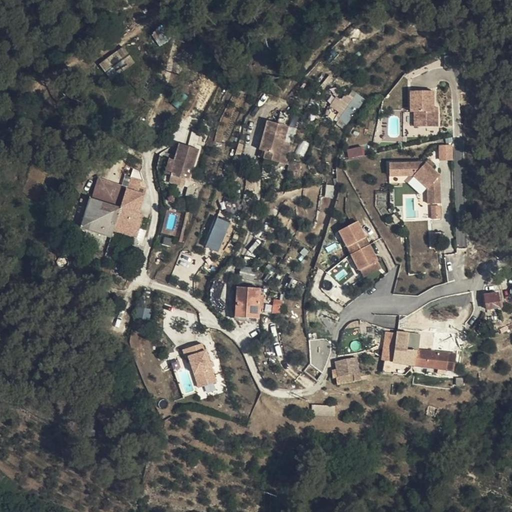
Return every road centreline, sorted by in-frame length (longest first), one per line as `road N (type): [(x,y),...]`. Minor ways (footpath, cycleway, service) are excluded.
road 1 (track): [(148,156),(155,222),(149,286),(196,302),(241,340),(266,391),(295,394),(318,385),(335,335),(355,310)]
road 2 (unclassified): [(355,310),(405,305),(479,279),(511,251)]
